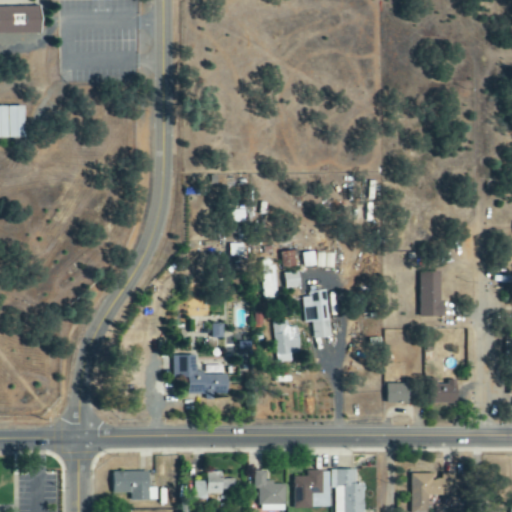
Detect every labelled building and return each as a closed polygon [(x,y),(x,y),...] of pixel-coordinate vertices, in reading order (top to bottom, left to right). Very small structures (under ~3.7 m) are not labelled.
[(23,107),(0,107),(0,139),(23,139),(23,107)] [(243,210),(229,211),(229,223),(243,223),(243,210)] [(295,268),(294,252),(279,253),(280,269),(295,268)] [(333,268),(333,253),(300,254),(301,268),(333,268)] [(261,299),(275,299),(273,261),(259,261),(261,299)] [(283,274),(284,290),(298,289),(297,273),(283,274)] [(441,273),(419,273),(418,318),(441,318),(441,273)] [(301,294),(302,323),(327,322),(325,293),(301,294)] [(295,327),(286,328),(285,321),(270,324),(276,364),(290,362),(289,355),(299,354),(295,327)] [(311,324),(312,338),(329,337),(328,323),(311,324)] [(457,382),(439,383),(439,380),(429,380),(430,405),(457,405),(457,382)] [(412,383),(385,384),(385,405),(412,404),(412,383)] [(257,511),(283,511),(284,484),(264,483),(264,472),(252,471),(252,490),(258,490),(257,511)] [(329,471),(329,489),(333,489),(333,511),(363,511),(363,485),(355,485),(355,471),(329,471)] [(328,509),(328,472),(305,472),(305,478),(293,477),(292,509),(328,509)] [(112,473),(112,495),(129,495),(129,502),(156,502),(156,489),(149,489),(149,473),(112,473)] [(221,473),(206,473),(206,482),(193,482),(193,501),(206,501),(206,496),(222,495),(222,491),(233,491),(233,480),(221,480),(221,473)] [(453,497),(453,475),(441,475),(441,476),(410,476),(409,511),(427,511),(427,497),(453,497)]
